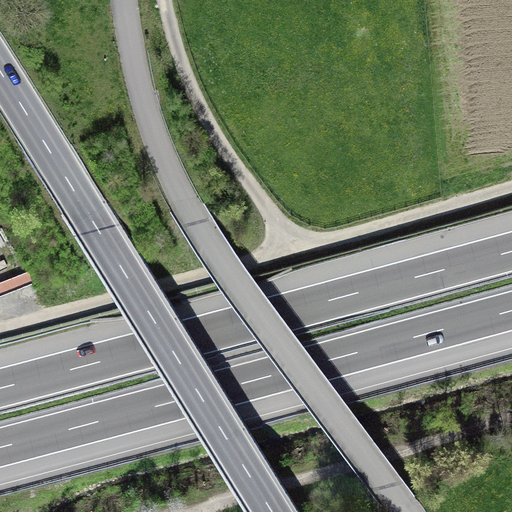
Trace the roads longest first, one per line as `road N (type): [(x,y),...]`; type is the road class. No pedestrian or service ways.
road 1 (track): [(0,329),(511,187)]
road 2 (motorway): [(0,447),(511,310)]
road 3 (motorway): [(511,251),(0,388)]
road 4 (primary): [(0,71),(272,511)]
road 5 (unclassified): [(196,222),(406,511)]
road 6 (track): [(186,511),(511,419)]
road 7 (track): [(165,0),(210,125),(296,248)]
road 8 (unclassified): [(196,222),(156,141),(125,0)]
